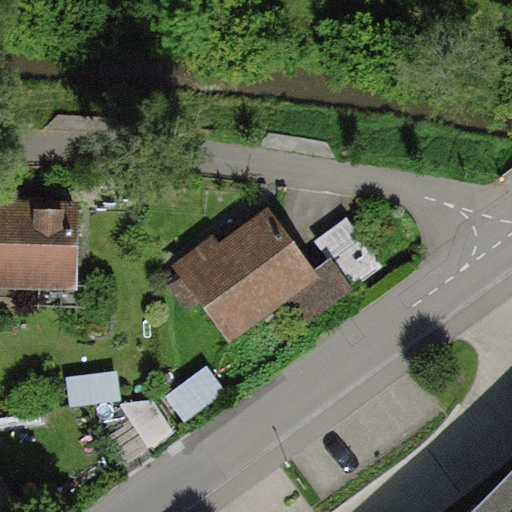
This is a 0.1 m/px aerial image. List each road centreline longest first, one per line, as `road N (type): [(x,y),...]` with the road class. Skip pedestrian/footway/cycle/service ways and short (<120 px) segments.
road 1 (residential): [(0,156),(189,154),(377,182),(457,211),(496,248)]
road 2 (residential): [(496,248),(139,511)]
